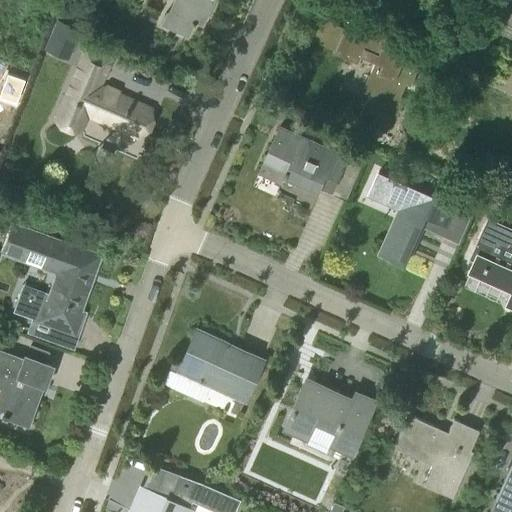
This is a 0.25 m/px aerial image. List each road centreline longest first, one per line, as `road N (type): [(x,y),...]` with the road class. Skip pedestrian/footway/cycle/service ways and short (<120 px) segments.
road 1 (residential): [(168,229),(511,381)]
road 2 (residential): [(69,511),(168,229)]
road 3 (residential): [(168,229),(270,0)]
